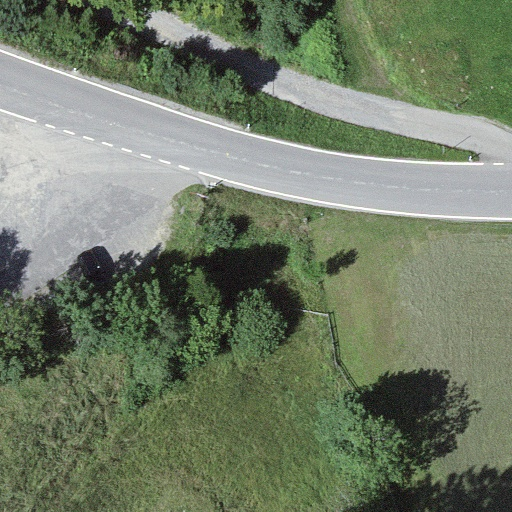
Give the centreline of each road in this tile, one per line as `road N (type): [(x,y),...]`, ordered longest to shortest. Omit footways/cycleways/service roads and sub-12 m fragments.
road 1 (tertiary): [(0,74),(339,182),(511,193)]
road 2 (unclassified): [(115,0),(329,104),(482,145),(511,161)]
road 3 (track): [(0,299),(130,190),(166,132)]
